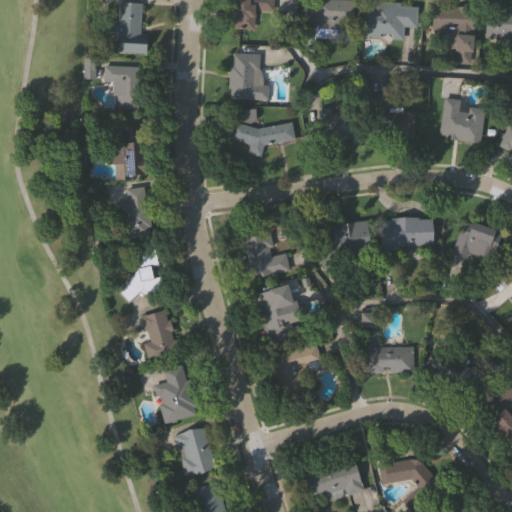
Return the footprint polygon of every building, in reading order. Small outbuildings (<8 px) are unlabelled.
[(230,0),(273,0),(273,11),(254,11),(254,29),(230,29),(230,0)] [(352,0),(351,31),(303,29),(304,0),(352,0)] [(360,38),(361,1),(420,4),(419,27),(402,27),(402,40),(360,38)] [(140,3),(139,34),(145,34),(144,54),(138,54),(115,53),(117,2),(140,3)] [(470,64),(454,63),(455,50),(427,48),(430,5),(473,8),(470,64)] [(511,9),(511,39),(483,38),(485,8),(511,9)] [(258,54),(257,98),(227,97),(229,53),(258,54)] [(105,83),(106,66),(137,67),(136,109),(111,109),(112,83),(105,83)] [(460,100),(459,107),(482,109),(479,143),(437,139),(442,98),(460,100)] [(317,109),(328,107),(329,113),(338,112),(338,106),(349,105),(353,137),(307,142),(305,124),(319,123),(317,109)] [(413,138),(375,140),(374,113),(412,111),(413,138)] [(293,139),(262,145),(259,157),(245,153),(248,144),(227,139),(231,122),(255,129),(290,122),(293,139)] [(506,124),(510,126),(511,122),(511,152),(496,145),(506,124)] [(139,141),(143,141),(145,177),(114,179),(112,143),(124,142),(123,127),(138,126),(139,141)] [(123,189),(142,186),(149,234),(123,238),(118,204),(125,203),(123,189)] [(432,247),(384,249),(382,219),(430,217),(432,247)] [(329,226),(365,221),(369,245),(339,250),(341,265),(320,268),(316,242),(331,239),(329,226)] [(451,252),(462,221),(498,233),(487,265),(451,252)] [(246,279),(238,238),(269,232),(272,247),(267,248),(269,256),(284,253),(287,271),(277,273),(246,279)] [(152,248),(162,291),(138,296),(136,293),(126,304),(115,290),(135,270),(130,252),(152,248)] [(267,343),(254,293),(284,285),(297,335),(267,343)] [(176,353),(150,361),(137,317),(164,310),(176,353)] [(360,372),(360,331),(375,331),(375,347),(411,347),(412,371),(360,372)] [(304,364),(311,392),(281,399),(270,356),(314,345),(318,361),(304,364)] [(162,371),(166,383),(153,387),(165,423),(195,414),(180,365),(162,371)] [(511,450),(511,418),(511,417),(510,418),(501,407),(511,398),(511,390),(504,380),(483,396),(495,413),(486,420),(510,452),(511,450)] [(174,431),(204,426),(210,469),(181,474),(174,431)] [(380,483),(377,462),(423,455),(428,486),(414,488),(413,477),(380,483)] [(352,458),(360,488),(308,502),(300,471),(352,458)] [(214,481),(223,511),(191,511),(185,490),(214,481)] [(443,511),(448,502),(468,511),(443,511)]
